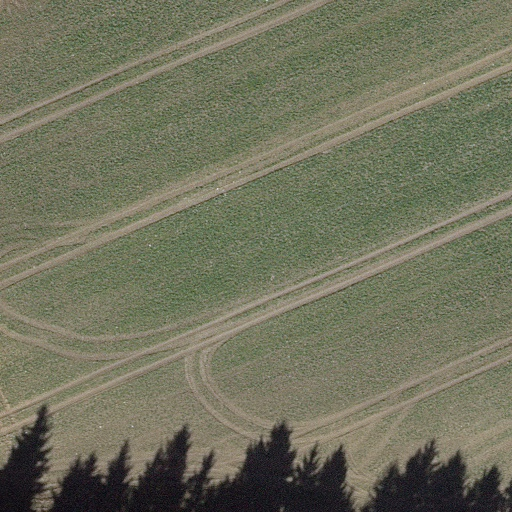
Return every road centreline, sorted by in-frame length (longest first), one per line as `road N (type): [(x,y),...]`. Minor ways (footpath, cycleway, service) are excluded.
road 1 (motorway): [(362,0),(48,511)]
road 2 (motorway): [(341,511),(511,233)]
